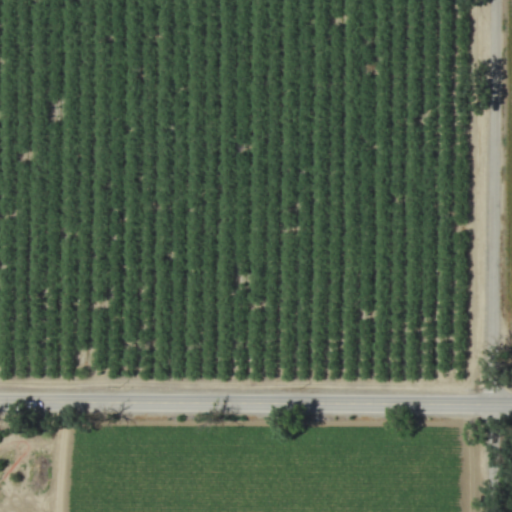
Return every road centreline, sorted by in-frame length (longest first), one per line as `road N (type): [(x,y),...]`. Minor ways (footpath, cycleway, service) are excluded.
road 1 (residential): [(495,0),(490,511)]
road 2 (tertiary): [(0,401),(511,404)]
